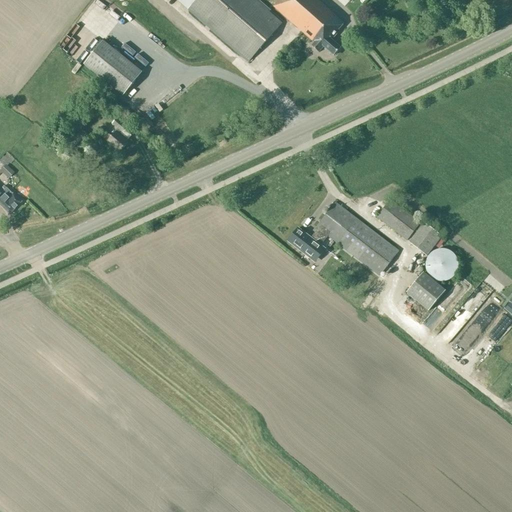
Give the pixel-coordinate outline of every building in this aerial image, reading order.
[(179,0),(189,8),(188,9),(248,62),(282,24),(269,12),(270,11),(256,0),(179,0)] [(330,11),(317,0),(278,0),(273,6),(314,43),(311,46),(318,53),(323,47),(334,56),(341,48),(331,40),(339,31),(338,30),(344,23),(342,22),(346,18),(333,7),(330,11)] [(102,41),(83,65),(123,96),(141,73),(102,41)] [(148,118),(144,121),(148,127),(152,124),(148,118)] [(107,141),(119,152),(128,143),(126,142),(134,133),(117,119),(112,124),(118,129),(107,141)] [(72,150),(86,136),(79,128),(64,143),(72,150)] [(14,174),(5,166),(0,170),(0,172),(8,180),(14,174)] [(1,193),(0,191),(0,206),(9,214),(20,202),(5,188),(1,193)] [(322,197),(326,203),(331,200),(327,194),(322,197)] [(420,223),(389,200),(376,218),(406,241),(420,223)] [(328,236),(379,276),(398,251),(335,203),(316,227),(318,229),(328,236)] [(441,237),(423,223),(409,242),(427,256),(441,237)] [(324,249),(320,246),(328,236),(318,229),(310,238),(297,228),(288,241),(315,262),(324,249)] [(426,261),(425,265),(426,270),(428,274),(431,278),(435,280),(439,282),(444,282),(448,280),(452,278),(455,274),(457,270),(458,265),(457,261),(455,256),(452,253),(448,250),(444,249),(439,249),(435,250),(431,253),(428,256),(426,261)] [(445,291),(423,272),(406,293),(428,312),(445,291)] [(450,291),(435,311),(447,319),(436,333),(451,344),(485,298),(473,290),(464,302),(450,291)] [(490,319),(497,312),(490,305),(483,312),(490,319)] [(483,364),(511,323),(511,319),(501,312),(478,343),(471,338),(467,344),(473,349),(461,365),(469,371),(477,360),(483,364)] [(489,373),(493,376),(506,359),(496,350),(476,376),(483,381),(489,373)]
